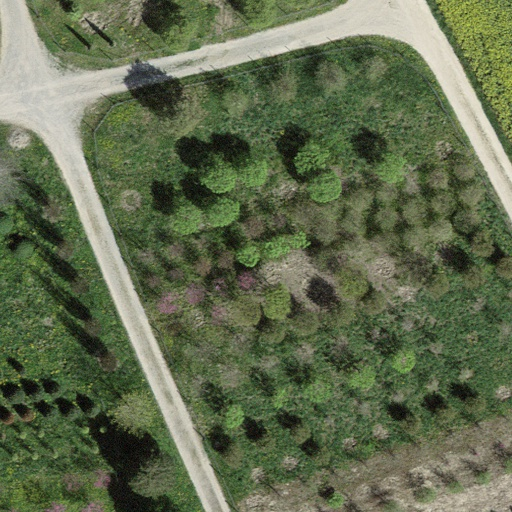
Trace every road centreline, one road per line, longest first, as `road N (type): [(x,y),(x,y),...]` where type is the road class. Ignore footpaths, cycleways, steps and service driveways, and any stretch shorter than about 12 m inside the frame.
road 1 (track): [(221,511),(42,98),(11,0)]
road 2 (track): [(0,106),(415,8)]
road 3 (track): [(410,0),(511,198)]
